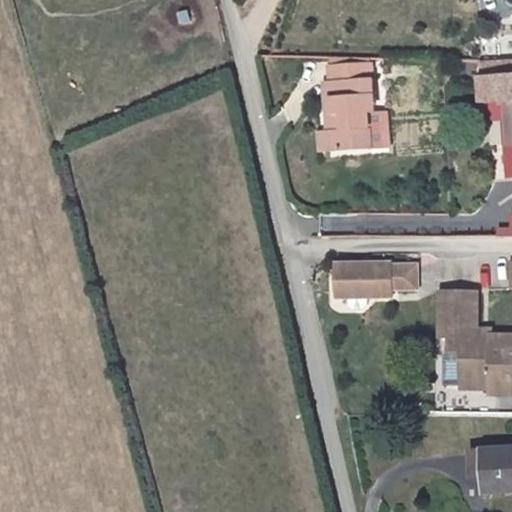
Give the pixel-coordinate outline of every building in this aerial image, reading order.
[(333,88),(333,110),(342,110),(342,127),(326,128),(325,147),(377,148),(375,75),(375,55),(329,55),(329,74),(326,74),(325,88),(333,88)] [(511,74),(484,75),(486,111),(511,111),(511,134),(509,134),(510,164),(511,163),(511,74)] [(333,88),(325,88),(326,128),(342,127),(342,110),(333,110),(333,88)] [(326,128),(318,127),(317,148),(325,147),(326,128)] [(403,264),(348,263),(348,296),(360,296),(378,296),(403,296),(403,289),(428,289),(428,266),(403,266),(403,264)] [(471,350),(471,384),(498,385),(498,390),(511,390),(511,331),(507,331),(491,331),(491,320),(491,287),(453,286),(452,329),(459,329),(459,349),(471,350)] [(378,296),(360,296),(360,305),(365,309),(373,309),(378,304),(378,296)] [(507,331),(507,320),(491,320),(491,331),(507,331)] [(459,349),(459,384),(471,384),(471,350),(459,349)] [(511,446),(488,446),(487,489),(511,489),(511,446)]
